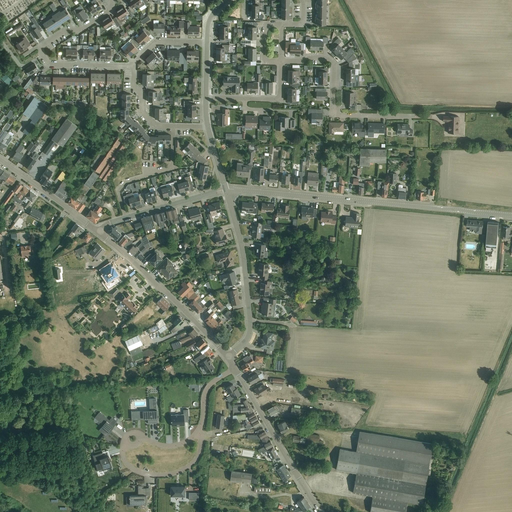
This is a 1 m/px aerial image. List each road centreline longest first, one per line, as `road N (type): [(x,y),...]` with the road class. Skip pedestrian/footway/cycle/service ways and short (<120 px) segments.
road 1 (residential): [(511,215),(225,188)]
road 2 (residential): [(429,116),(336,114),(334,65),(326,56),(281,60)]
road 3 (residential): [(112,0),(80,29),(41,46),(42,55),(48,64),(133,65)]
road 4 (residential): [(227,357),(96,231)]
road 5 (residential): [(227,357),(250,323),(245,262),(225,188)]
road 6 (residential): [(320,511),(235,368)]
road 7 (residential): [(126,217),(119,190),(127,179),(173,165),(174,125)]
road 8 (residential): [(96,231),(0,159)]
